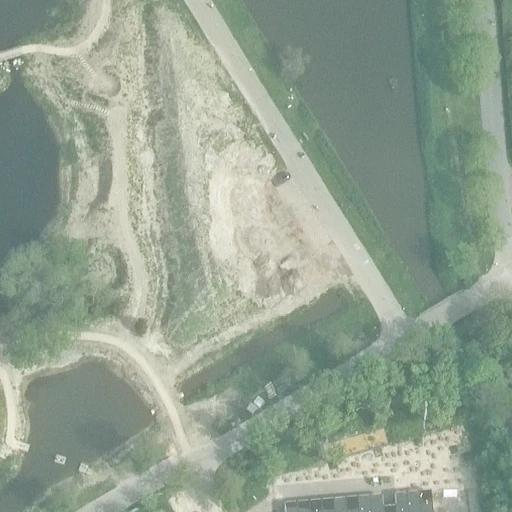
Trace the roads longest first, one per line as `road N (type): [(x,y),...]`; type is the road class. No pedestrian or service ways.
road 1 (residential): [(198,0),(403,338)]
road 2 (residential): [(96,511),(403,338)]
road 3 (residential): [(502,188),(486,0)]
road 4 (residential): [(403,338),(511,271)]
